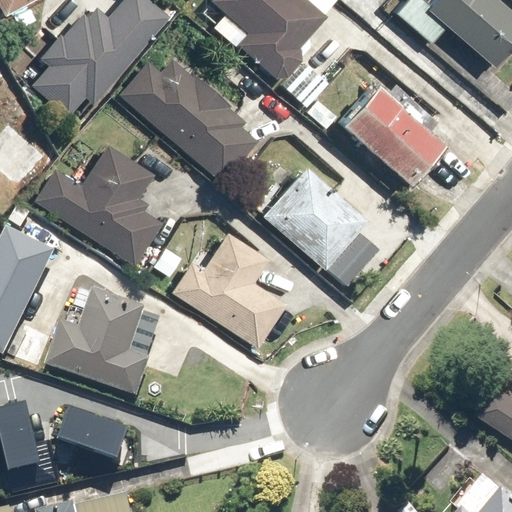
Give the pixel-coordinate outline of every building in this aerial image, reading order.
[(0,0),(0,12),(3,18),(34,0),(0,0)] [(76,125),(168,18),(146,0),(119,0),(104,18),(91,7),(82,18),(79,15),(60,38),(57,35),(54,39),(40,28),(7,66),(76,125)] [(327,16),(307,0),(210,0),(209,2),(245,33),(236,43),(283,83),(306,57),(298,49),(327,16)] [(435,0),(430,7),(421,0),(407,0),(394,16),(432,49),(447,32),(491,70),(511,44),(511,13),(496,0),(435,0)] [(118,96),(219,182),(255,140),(240,128),(243,124),(226,109),(229,106),(194,76),(192,79),(168,59),(159,71),(148,62),(118,96)] [(374,85),(340,128),(411,185),(445,142),(374,85)] [(316,97),(303,111),(325,131),(338,117),(316,97)] [(8,125),(0,134),(0,172),(20,188),(46,156),(8,125)] [(33,206),(134,265),(160,222),(143,212),(146,206),(135,200),(152,172),(103,144),(79,185),(54,170),(33,206)] [(282,193),(269,181),(247,206),(323,272),(357,232),(367,221),(304,167),(282,193)] [(9,221),(0,238),(0,349),(4,351),(58,247),(9,221)] [(188,263),(169,294),(255,346),(281,303),(250,285),(266,259),(223,233),(201,270),(188,263)] [(60,321),(45,365),(138,397),(151,359),(133,352),(148,309),(91,289),(78,327),(60,321)] [(511,393),(496,383),(475,414),(511,437),(511,393)] [(27,401),(0,407),(0,427),(10,472),(41,465),(27,401)] [(60,402),(49,432),(111,454),(122,424),(60,402)] [(511,511),(511,493),(488,474),(462,505),(466,508),(462,511),(511,511)] [(39,511),(137,511),(132,488),(39,510),(39,511)]
